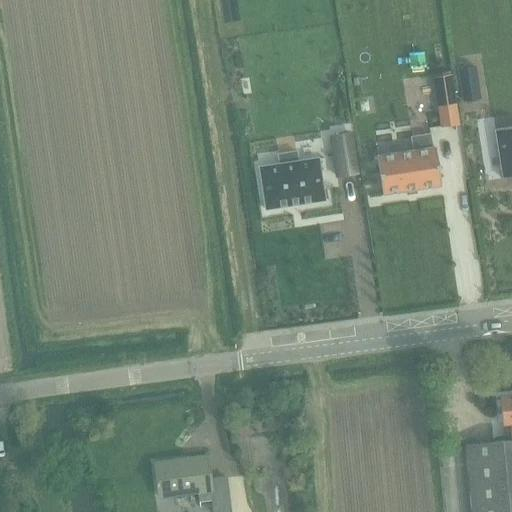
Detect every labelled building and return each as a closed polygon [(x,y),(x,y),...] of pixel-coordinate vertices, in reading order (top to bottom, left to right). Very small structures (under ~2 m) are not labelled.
[(475,68),(456,70),(461,104),(480,101),(475,68)] [(452,75),(433,78),(440,127),(459,124),(452,75)] [(511,126),(494,129),(501,177),(511,175),(511,126)] [(352,134),(329,137),(335,178),(358,175),(352,134)] [(414,151),(378,156),(384,195),(440,186),(434,148),(432,148),(430,134),(412,137),(414,151)] [(276,164),(257,166),(263,209),(320,200),(314,158),(296,161),(295,151),(275,154),(276,164)] [(510,424),(511,439),(511,395),(499,397),(502,425),(510,424)] [(511,511),(511,439),(465,444),(471,511),(511,511)] [(154,463),(159,497),(197,491),(198,502),(212,500),(213,511),(229,511),(231,511),(227,478),(210,480),(206,456),(154,463)]
